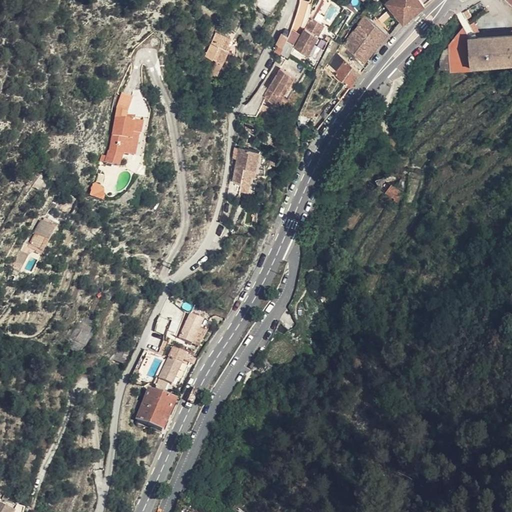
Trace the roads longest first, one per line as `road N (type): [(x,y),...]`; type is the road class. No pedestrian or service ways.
road 1 (primary): [(142,511),(330,142),(446,0)]
road 2 (residential): [(97,511),(122,387),(172,280),(208,241),(234,112),(295,0)]
